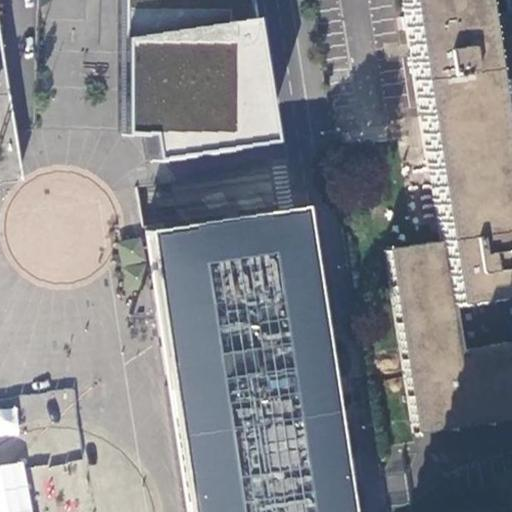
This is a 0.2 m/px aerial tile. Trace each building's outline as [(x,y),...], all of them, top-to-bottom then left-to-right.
[(113,0),(113,135),(140,135),(144,161),(264,142),(241,0),(113,0)] [(484,72),(511,67),(511,0),(499,0),(502,12),(474,16),(472,0),(396,0),(434,242),(380,251),(409,436),(511,419),(511,228),(509,229),(484,72)] [(0,183),(16,181),(8,131),(0,76),(0,183)] [(286,213),(127,235),(140,331),(152,331),(160,378),(149,379),(159,447),(169,511),(179,508),(179,511),(334,511),(327,468),(286,213)] [(511,511),(511,502),(470,509),(470,511),(511,511)]
